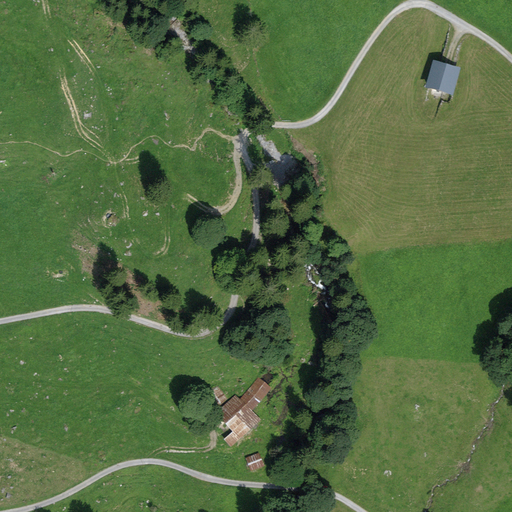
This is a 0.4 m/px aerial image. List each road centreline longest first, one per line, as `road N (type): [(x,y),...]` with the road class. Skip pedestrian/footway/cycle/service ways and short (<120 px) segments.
road 1 (track): [(0,320),(77,306),(178,331),(213,327),(232,305),(255,235),(252,176),(240,140)]
road 2 (track): [(12,511),(120,464),(147,461),(324,492),(361,511)]
road 3 (track): [(110,160),(135,244),(156,252),(171,199),(183,195),(207,211),(225,209),(239,186),(240,140)]
road 4 (track): [(240,140),(265,125),(317,116),(400,7),(423,4),(462,21)]
road 5 (track): [(110,160),(74,112),(46,0)]
